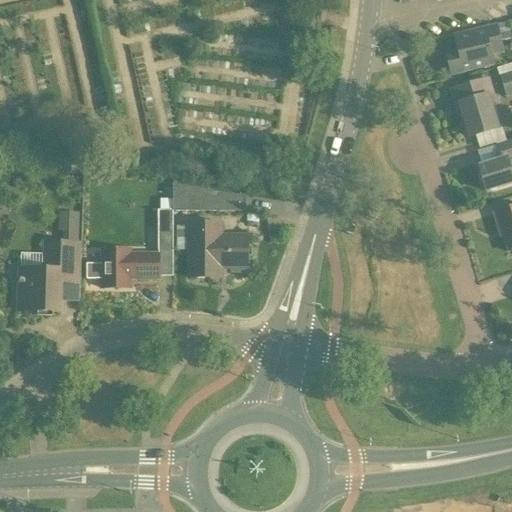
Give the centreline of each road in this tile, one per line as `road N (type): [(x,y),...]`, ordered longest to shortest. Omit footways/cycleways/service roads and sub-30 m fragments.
road 1 (tertiary): [(282,344),(360,70),(368,0)]
road 2 (residential): [(282,344),(190,328),(135,334),(37,379)]
road 3 (residential): [(481,363),(416,134)]
road 4 (residential): [(481,363),(282,344)]
road 5 (secondary): [(317,469),(432,465),(511,449)]
road 6 (secondary): [(38,476),(196,473)]
